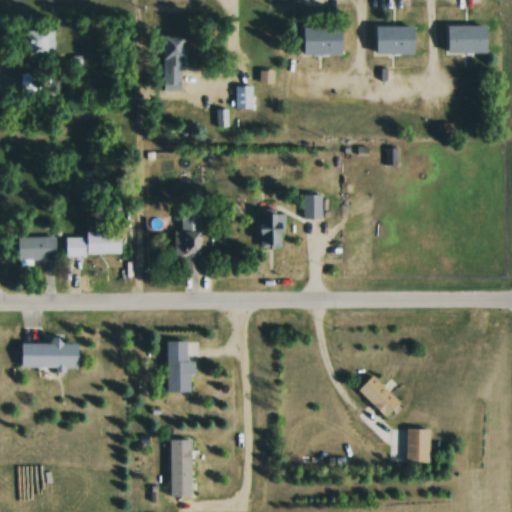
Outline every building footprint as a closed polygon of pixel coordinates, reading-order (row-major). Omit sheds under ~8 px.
[(410,25),(372,25),(372,54),(410,54),(410,25)] [(483,25),(443,25),(443,53),(483,53),(483,25)] [(338,26),(299,26),(299,56),(338,56),(338,26)] [(259,79),(272,79),(272,28),(259,28),(259,79)] [(23,53),(53,53),(53,30),(23,30),(23,53)] [(181,91),(181,35),(160,35),(160,91),(181,91)] [(37,97),(37,74),(18,74),(18,97),(37,97)] [(233,109),(251,109),(251,85),(233,85),(233,109)] [(394,148),(383,148),(383,165),(394,165),(394,148)] [(319,218),(319,194),(300,194),(300,218),(319,218)] [(279,211),(256,211),(256,247),(279,247),(279,211)] [(197,212),(178,212),(178,231),(171,231),(171,259),(179,259),(179,273),(198,273),(197,212)] [(83,237),(62,237),(62,254),(116,254),(116,231),(83,231),(83,237)] [(53,236),(14,236),(14,259),(53,259),(53,236)] [(75,344),(60,344),(60,338),(50,338),(50,343),(17,343),(17,369),(75,369),(75,344)] [(163,393),(188,393),(188,375),(191,375),(191,361),(183,361),(183,342),(163,342),(163,393)] [(397,403),(369,375),(353,390),(382,418),(397,403)] [(426,430),(403,430),(403,463),(426,463),(426,430)] [(189,497),(189,440),(166,440),(166,497),(189,497)]
